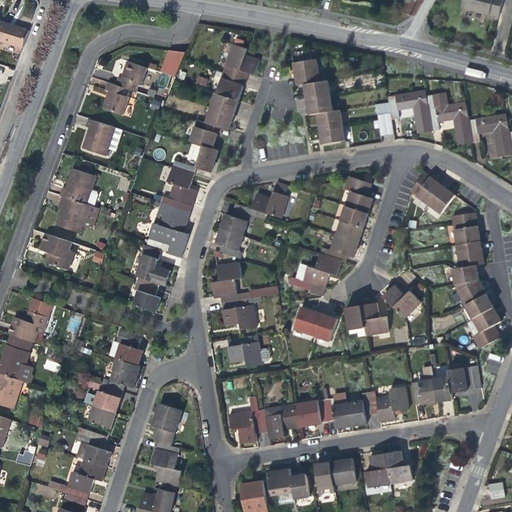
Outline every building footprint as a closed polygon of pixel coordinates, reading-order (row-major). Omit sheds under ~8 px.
[(499,17),(503,0),(463,0),(461,8),(499,17)] [(17,28),(0,22),(0,41),(22,49),(28,31),(17,28)] [(233,44),(223,72),(248,80),(250,73),(255,75),(258,69),(261,60),(246,54),(247,52),(248,49),(233,44)] [(170,64),(177,67),(182,58),(175,54),(170,64)] [(296,86),(304,84),(322,82),(318,59),(293,63),(294,72),(295,79),(296,86)] [(119,77),(116,84),(130,89),(137,91),(140,84),(142,85),(148,68),(128,60),(124,71),(122,78),(119,77)] [(223,72),(216,93),(239,101),(243,91),(244,86),(245,86),(248,80),(223,72)] [(195,83),(206,86),(208,79),(198,75),(195,83)] [(329,80),(322,82),(304,84),(305,92),(306,100),(332,95),(329,80)] [(128,96),(130,89),(116,84),(108,82),(106,89),(110,90),(107,98),(104,108),(124,114),(130,97),(128,96)] [(389,102),(390,112),(392,120),(398,119),(398,111),(414,108),(417,125),(418,134),(433,131),(427,96),(426,91),(415,93),(388,97),(389,102)] [(239,101),(216,93),(211,108),(236,116),(238,110),(239,105),(241,101),(239,101)] [(446,93),(427,96),(433,131),(439,130),(438,122),(454,120),(456,132),(459,145),(473,143),(469,120),(466,103),(449,106),(447,98),(446,93)] [(334,111),(332,95),(306,100),(308,106),(309,116),(317,114),(334,111)] [(159,110),(161,101),(152,99),(150,107),(159,110)] [(211,108),(206,123),(221,128),(231,131),(233,123),(236,116),(211,108)] [(341,110),(334,111),(317,114),(319,123),(320,129),(344,125),(341,110)] [(390,112),(385,113),(388,136),(394,135),(392,120),(390,112)] [(381,137),(388,136),(385,113),(378,114),(379,119),(381,137)] [(498,115),(469,120),(473,143),(479,141),(478,134),(494,131),(497,145),(499,157),(511,154),(511,144),(510,133),(507,114),(498,115)] [(117,128),(89,118),(87,126),(90,127),(87,136),(83,148),(107,156),(117,128)] [(190,141),(204,146),(214,149),(218,138),(219,134),(221,128),(206,123),(197,120),(190,141)] [(347,141),(344,125),(320,129),(321,138),(322,145),(347,141)] [(204,146),(197,168),(212,173),(215,163),(219,151),(214,149),(204,146)] [(176,161),(173,167),(195,174),(197,168),(176,161)] [(190,189),(195,174),(173,167),(169,182),(174,184),(169,198),(164,196),(163,199),(161,203),(190,212),(192,206),(193,206),(194,203),(198,191),(190,189)] [(61,195),(63,196),(88,204),(90,205),(95,206),(99,194),(98,191),(93,190),(97,176),(74,168),(69,180),(66,188),(63,187),(61,195)] [(411,192),(430,205),(443,186),(433,179),(425,173),(424,175),(411,192)] [(348,176),(346,183),(370,191),(372,184),(348,176)] [(368,197),(370,191),(346,183),(344,189),(351,191),(346,206),(369,214),(373,202),(374,198),(368,197)] [(449,191),(443,186),(430,205),(442,214),(455,196),(449,191)] [(257,210),(255,216),(266,220),(268,213),(282,218),(290,197),(277,192),(274,191),(271,197),(266,195),(258,193),(253,208),(257,210)] [(83,226),(90,205),(88,204),(63,196),(61,204),(64,205),(62,209),(60,215),(57,225),(81,233),(83,226)] [(187,219),(190,212),(161,203),(160,207),(159,209),(166,211),(162,226),(155,224),(150,239),(157,241),(154,249),(161,251),(181,258),(188,238),(186,237),(187,234),(184,233),(186,228),(189,220),(187,219)] [(95,206),(90,205),(83,226),(93,229),(100,208),(95,206)] [(367,221),(369,214),(346,206),(341,220),(364,228),(367,221)] [(166,211),(159,209),(155,224),(162,226),(166,211)] [(253,222),(255,216),(234,209),(232,216),(226,214),(223,221),(221,228),(245,236),(250,221),(253,222)] [(453,216),(454,223),(478,219),(476,212),(453,216)] [(454,223),(457,245),(481,241),(480,230),(478,219),(454,223)] [(363,233),(364,228),(341,220),(336,235),(360,243),(363,233)] [(240,251),(245,236),(221,228),(216,243),(219,244),(222,245),(220,252),(241,259),(243,253),(240,251)] [(73,242),(47,233),(42,250),(53,254),(52,257),(50,263),(69,270),(75,253),(71,251),(73,242)] [(358,249),(360,243),(336,235),(331,250),(326,249),(324,254),(343,261),(346,262),(348,255),(355,258),(358,249)] [(157,241),(150,239),(147,247),(154,249),(157,241)] [(457,245),(461,268),(478,265),(485,263),(483,253),(481,241),(457,245)] [(139,276),(137,283),(158,290),(160,284),(166,286),(170,275),(171,271),(157,266),(159,259),(161,251),(154,249),(147,247),(145,246),(142,254),(144,255),(137,276),(139,276)] [(95,250),(91,260),(100,264),(104,254),(95,250)] [(338,276),(343,261),(324,254),(321,253),(316,268),(308,266),(303,280),(313,284),(326,288),(330,276),(331,273),(338,276)] [(221,297),(222,303),(252,299),(279,294),(277,287),(250,291),(250,292),(237,294),(235,279),(243,278),(240,262),(217,266),(220,281),(212,282),(213,287),(214,298),(221,297)] [(454,269),(456,284),(480,280),(479,271),(478,265),(461,268),(454,269)] [(323,296),(326,288),(313,284),(303,280),(292,277),(290,283),(311,290),(311,292),(321,295),(323,296)] [(458,292),(465,306),(487,294),(483,285),(480,280),(456,284),(458,292)] [(156,295),(158,290),(137,283),(135,288),(139,290),(133,305),(157,313),(160,304),(162,297),(156,295)] [(405,319),(414,311),(418,307),(423,302),(411,291),(410,292),(407,295),(395,285),(391,288),(383,295),(385,297),(405,319)] [(465,306),(473,319),(495,307),(491,299),(487,294),(465,306)] [(54,305),(34,299),(33,301),(53,308),(54,305)] [(253,305),(252,299),(222,303),(224,314),(226,326),(240,324),(241,330),(257,327),(254,305),(253,305)] [(33,340),(36,341),(39,333),(43,334),(53,308),(33,301),(28,315),(26,320),(15,316),(9,333),(12,334),(33,340)] [(377,302),(362,305),(365,328),(367,336),(389,332),(387,316),(380,317),(378,307),(377,302)] [(349,331),(365,328),(362,305),(353,307),(345,308),(349,331)] [(293,330),(316,337),(323,313),(318,312),(315,311),(302,306),(293,330)] [(473,336),(476,343),(498,331),(495,325),(502,321),(497,312),(495,307),(473,319),(480,333),(473,336)] [(332,316),(323,313),(316,337),(330,342),(338,318),(332,316)] [(108,355),(115,358),(139,366),(142,360),(144,351),(138,349),(142,336),(122,329),(117,341),(113,340),(108,355)] [(501,337),(498,331),(476,343),(480,349),(501,337)] [(0,372),(22,380),(24,381),(32,383),(34,376),(33,373),(34,368),(27,366),(31,352),(30,351),(33,340),(12,334),(9,344),(7,344),(5,353),(1,364),(0,364),(0,372)] [(250,336),(228,340),(231,356),(232,363),(247,360),(248,366),(263,364),(259,342),(252,343),(250,336)] [(67,354),(59,351),(56,360),(64,363),(67,354)] [(142,367),(139,366),(115,358),(109,380),(104,379),(102,385),(123,392),(125,385),(135,389),(139,377),(142,367)] [(429,404),(438,403),(434,378),(432,365),(422,366),(425,379),(419,380),(419,381),(412,382),(416,404),(423,403),(424,405),(429,404)] [(449,370),(450,375),(453,393),(465,391),(469,391),(469,389),(481,387),(478,366),(466,368),(465,367),(449,370)] [(24,381),(22,380),(0,372),(0,404),(15,409),(24,381)] [(450,375),(434,378),(438,403),(448,401),(454,400),(453,393),(450,375)] [(100,390),(102,385),(88,380),(86,385),(100,390)] [(121,398),(123,392),(102,385),(100,390),(100,391),(99,391),(97,396),(89,394),(86,404),(94,406),(117,414),(121,402),(122,399),(121,398)] [(375,391),(369,392),(373,415),(379,414),(380,422),(395,420),(394,412),(398,411),(410,409),(407,386),(390,389),(391,395),(376,398),(375,391)] [(366,416),(373,415),(369,392),(362,393),(364,401),(349,403),(353,426),(364,425),(367,424),(366,416)] [(342,428),(353,426),(349,403),(347,393),(336,395),(335,398),(336,405),(333,406),(332,398),(328,399),(325,399),(329,422),(335,421),(337,429),(342,428)] [(323,423),(329,422),(325,399),(318,401),(318,400),(296,403),(300,428),(310,426),(310,428),(311,429),(314,429),(315,427),(315,425),(323,424),(323,423)] [(154,441),(158,443),(172,446),(183,411),(160,403),(153,425),(159,427),(157,431),(154,441)] [(292,429),(300,428),(296,403),(281,406),(282,413),(266,416),(265,409),(259,410),(263,433),(269,432),(270,440),(286,437),(285,430),(292,429)] [(115,422),(117,414),(94,406),(89,421),(112,428),(115,422)] [(256,434),(263,433),(259,410),(253,411),(252,411),(230,414),(232,430),(239,429),(239,434),(241,444),(258,442),(256,434)] [(11,419),(0,415),(0,446),(2,447),(11,419)] [(80,427),(78,434),(85,437),(107,444),(109,437),(80,427)] [(85,437),(78,434),(76,440),(83,442),(84,442),(85,437)] [(39,435),(38,444),(48,446),(50,437),(39,435)] [(105,449),(107,444),(85,437),(84,442),(83,442),(77,457),(84,460),(107,467),(110,459),(113,452),(105,449)] [(172,446),(158,443),(154,460),(153,463),(160,465),(157,481),(179,487),(182,471),(175,469),(180,448),(172,446)] [(30,465),(35,447),(27,445),(25,454),(18,452),(16,462),(30,465)] [(44,460),(47,450),(39,448),(36,458),(44,460)] [(398,451),(386,453),(391,484),(414,481),(411,464),(405,465),(402,450),(398,451)] [(369,488),(391,484),(386,453),(378,454),(370,455),(372,470),(366,471),(369,488)] [(343,459),(331,462),(335,486),(358,482),(353,458),(343,459)] [(102,481),(107,467),(84,460),(80,473),(73,471),(68,486),(60,484),(58,489),(66,492),(88,499),(89,493),(90,493),(93,486),(95,479),(102,481)] [(336,493),(335,486),(331,462),(324,463),(316,464),(321,496),(336,493)] [(271,496),(294,493),(291,476),(290,468),(279,470),(268,472),(271,496)] [(299,474),(291,476),(294,493),(295,500),(311,497),(307,473),(299,474)] [(268,505),(263,480),(253,482),(241,484),(245,508),(268,505)] [(489,484),(490,491),(504,489),(503,482),(489,484)] [(142,503),(139,511),(171,511),(176,493),(160,488),(158,496),(145,492),(142,503)] [(505,496),(504,489),(490,491),(492,499),(505,496)] [(85,506),(88,499),(66,492),(64,498),(85,506)]
